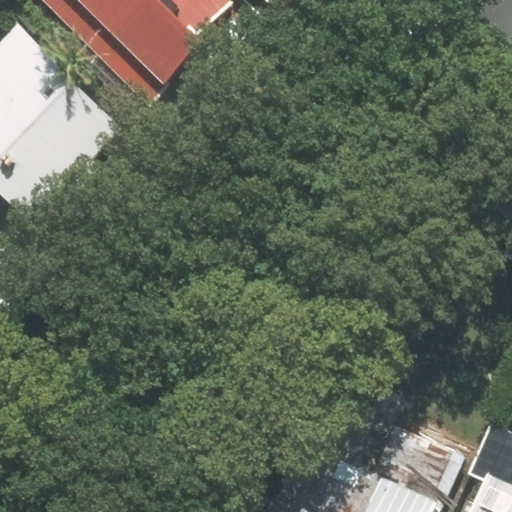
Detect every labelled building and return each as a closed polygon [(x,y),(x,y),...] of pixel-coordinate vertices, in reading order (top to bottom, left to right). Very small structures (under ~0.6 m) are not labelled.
[(243,10),(232,0),(59,0),(168,107),(253,21),(243,10)] [(232,0),(243,10),(252,0),(232,0)] [(67,206),(74,214),(108,180),(101,172),(131,142),(23,34),(0,56),(0,199),(36,236),(67,206)] [(0,246),(0,282),(18,264),(0,246)] [(440,511),(463,459),(394,430),(371,485),(363,503),(283,469),(265,511),(440,511)] [(511,511),(511,440),(497,434),(464,511),(511,511)]
